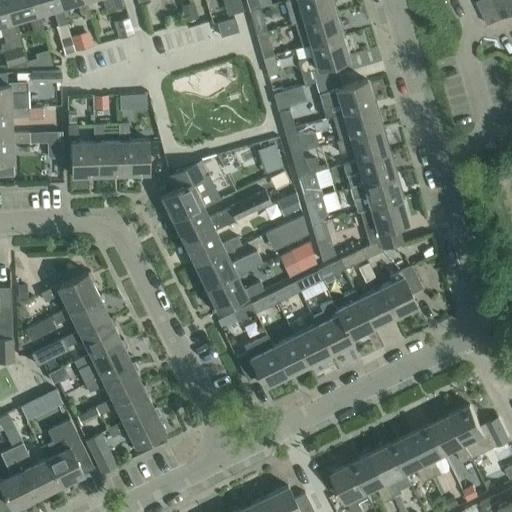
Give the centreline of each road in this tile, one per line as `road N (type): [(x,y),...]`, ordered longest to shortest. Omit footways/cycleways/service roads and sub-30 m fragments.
road 1 (residential): [(232,454),(122,228),(112,220),(0,221)]
road 2 (residential): [(468,334),(232,454)]
road 3 (residential): [(439,148),(479,296),(468,334)]
road 4 (residential): [(397,0),(439,148)]
road 5 (residential): [(490,134),(464,53),(473,18),(465,0)]
road 6 (residential): [(121,511),(232,454)]
